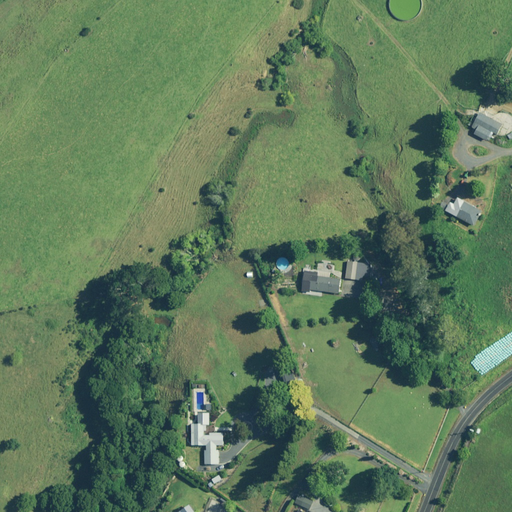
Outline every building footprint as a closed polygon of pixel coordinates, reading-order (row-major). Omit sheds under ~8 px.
[(502,124),(481,112),(472,126),(477,129),(475,133),(487,141),(493,132),(497,134),(502,124)] [(444,198),(438,210),(445,213),(446,210),(475,225),(483,210),(458,198),(455,204),(444,198)] [(346,277),(363,280),(364,277),(370,277),(371,263),(348,260),(346,277)] [(319,275),(311,274),(311,278),(307,278),(306,283),(303,283),(302,291),(310,292),(311,290),(339,292),(341,278),(330,277),(331,272),(319,270),(319,275)] [(192,424),(191,444),(206,445),(206,452),(205,452),(204,463),(218,464),(219,452),(216,451),(217,445),(223,445),(224,431),(210,431),(210,435),(207,435),(207,425),(192,424)] [(314,501),(299,493),(295,502),(310,509),(314,501)]
